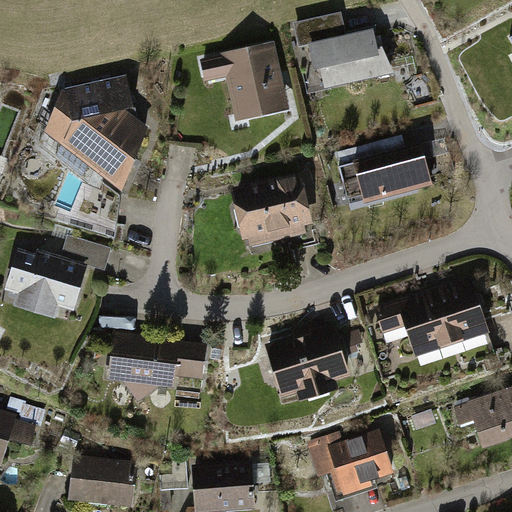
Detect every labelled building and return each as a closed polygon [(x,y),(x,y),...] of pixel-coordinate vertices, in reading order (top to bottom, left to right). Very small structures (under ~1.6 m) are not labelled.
[(301,51),(308,86),(392,68),(382,23),(345,31),(340,9),(290,20),(297,52),(301,51)] [(289,110),(274,39),(199,56),(205,85),(226,80),(235,121),(289,110)] [(42,128),(119,188),(147,125),(124,107),(130,106),(126,73),(62,87),(42,128)] [(422,139),(335,162),(347,205),(433,181),(422,139)] [(0,149),(0,180),(11,154),(0,149)] [(300,170),(228,185),(240,246),(312,232),(300,170)] [(85,261),(15,239),(0,288),(70,310),(85,261)] [(470,274),(374,306),(383,332),(403,325),(415,361),(491,335),(470,274)] [(289,337),(263,345),(278,395),(294,390),(298,402),(337,391),(333,378),(351,373),(336,323),(312,330),(310,321),(287,328),(289,337)] [(208,341),(114,329),(107,377),(120,379),(138,402),(161,384),(201,389),(208,341)] [(474,417),(483,444),(511,435),(511,387),(456,405),(462,421),(474,417)] [(0,405),(0,460),(2,461),(9,436),(33,443),(39,424),(15,417),(17,411),(0,405)] [(375,475),(393,468),(380,428),(343,440),(340,430),(308,440),(319,472),(337,466),(343,485),(375,475)] [(67,495),(133,504),(139,461),(72,452),(67,495)] [(199,511),(257,505),(253,459),(195,465),(199,511)] [(332,488),(336,498),(378,485),(375,475),(343,485),(332,488)]
